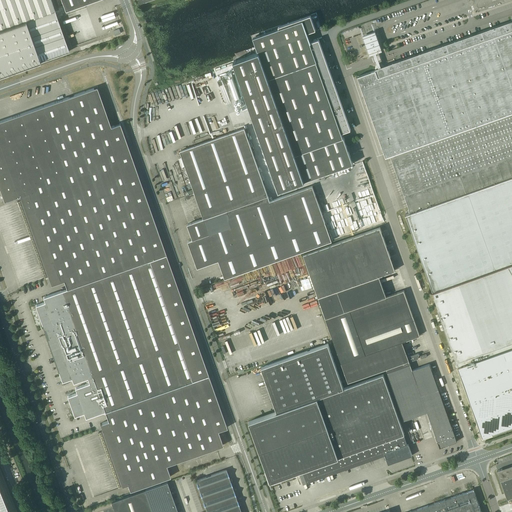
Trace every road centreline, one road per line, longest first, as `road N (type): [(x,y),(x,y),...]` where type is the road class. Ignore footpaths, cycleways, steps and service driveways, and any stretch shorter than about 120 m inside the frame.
road 1 (unclassified): [(477,459),(329,32),(420,0)]
road 2 (unclassified): [(266,511),(136,145),(141,72),(130,51)]
road 3 (unclassified): [(72,511),(0,297)]
road 4 (unclassified): [(328,511),(477,459)]
road 5 (unclassified): [(130,51),(0,89)]
